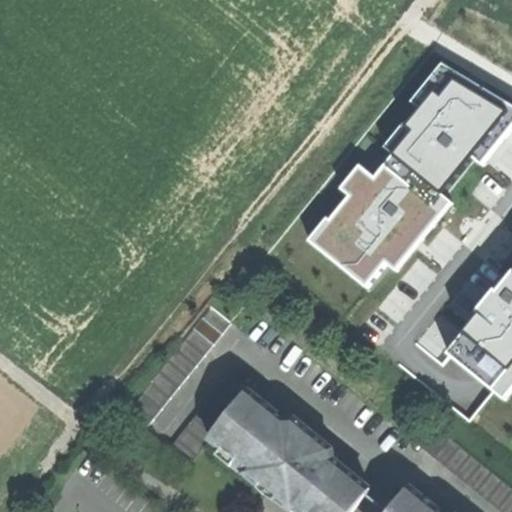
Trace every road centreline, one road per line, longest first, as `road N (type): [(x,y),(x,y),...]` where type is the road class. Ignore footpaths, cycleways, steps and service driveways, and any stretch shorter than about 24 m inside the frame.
road 1 (track): [(80,423),(429,0)]
road 2 (residential): [(404,339),(511,205)]
